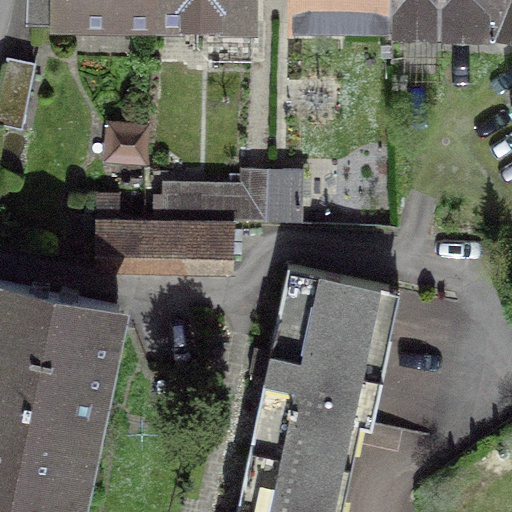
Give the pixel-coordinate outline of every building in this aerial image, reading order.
[(153,0),(32,0),(32,17),(153,20),(153,0)] [(250,0),(153,0),(153,20),(250,20),(250,0)] [(391,22),(390,0),(292,0),(292,22),(391,22)] [(511,0),(390,0),(391,22),(511,24),(511,105),(510,107),(511,109),(511,0)] [(33,69),(4,63),(0,84),(0,122),(22,127),(33,69)] [(145,125),(111,124),(110,155),(144,156),(145,125)] [(167,179),(167,216),(232,217),(268,217),(269,166),(244,166),(244,180),(167,179)] [(301,167),(269,166),(268,217),(300,218),(301,167)] [(137,257),(137,215),(119,215),(119,189),(98,189),(97,257),(137,257)] [(137,215),(137,257),(231,259),(232,217),(167,216),(137,215)] [(397,285),(288,263),(271,347),(254,344),(249,370),(265,374),(251,442),(337,460),(347,416),(370,421),(397,285)] [(0,511),(72,511),(83,463),(78,462),(88,418),(92,418),(116,305),(0,280),(0,511)] [(326,511),(337,460),(251,442),(237,511),(232,511),(219,509),(218,511),(326,511)]
